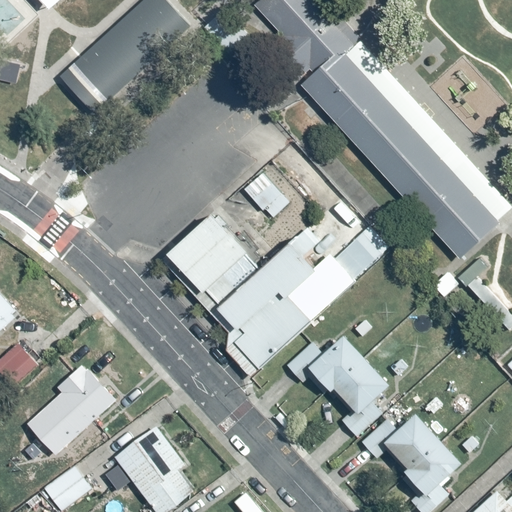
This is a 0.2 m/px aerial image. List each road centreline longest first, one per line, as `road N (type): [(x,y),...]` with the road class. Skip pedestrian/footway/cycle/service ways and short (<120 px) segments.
road 1 (residential): [(321,511),(119,290),(0,189)]
road 2 (unknown): [(225,117),(101,237)]
